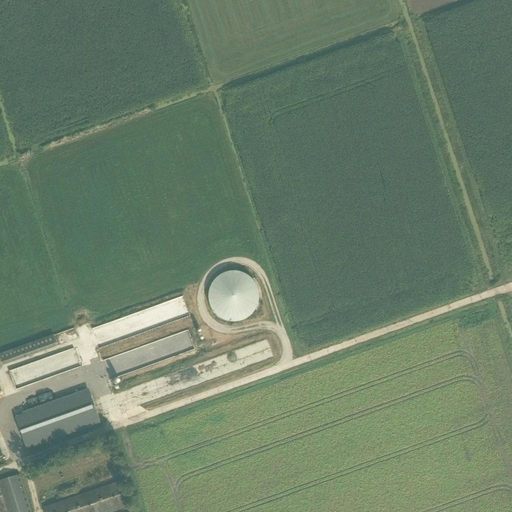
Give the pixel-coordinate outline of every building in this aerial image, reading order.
[(214,316),(221,321),(230,323),(238,322),(246,318),(252,312),(256,304),(257,295),(255,287),(250,279),(243,274),(235,271),(226,272),(219,274),(212,279),(208,286),(205,294),(206,302),(208,309),(214,316)] [(0,354),(0,357),(3,366),(58,347),(54,335),(0,354)] [(116,394),(122,413),(278,364),(270,337),(210,355),(213,364),(116,394)] [(61,355),(9,368),(14,386),(76,370),(74,362),(63,365),(61,355)] [(16,417),(27,448),(99,422),(88,391),(16,417)] [(30,511),(20,475),(0,481),(0,511),(30,511)] [(44,511),(113,511),(128,507),(119,482),(43,507),(44,511)] [(54,485),(39,491),(45,504),(60,498),(54,485)]
